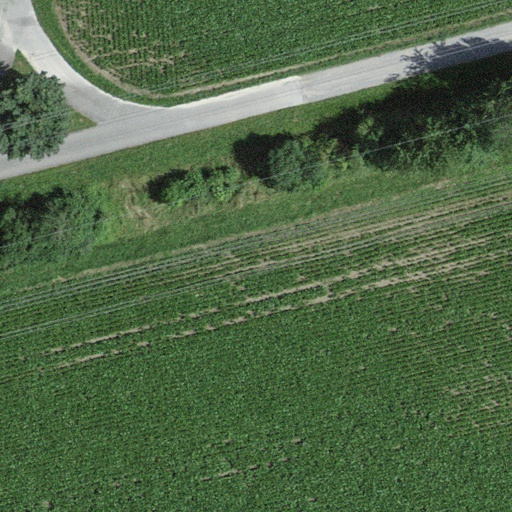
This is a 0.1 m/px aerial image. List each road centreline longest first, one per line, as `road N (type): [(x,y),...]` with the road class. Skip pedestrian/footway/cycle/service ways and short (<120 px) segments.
road 1 (track): [(0,162),(511,31)]
road 2 (unclassified): [(6,0),(57,87),(140,125)]
